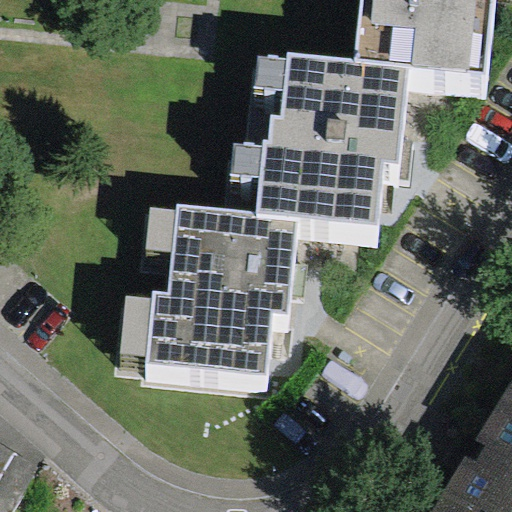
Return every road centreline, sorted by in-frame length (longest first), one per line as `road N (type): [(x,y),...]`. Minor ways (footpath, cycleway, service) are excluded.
road 1 (residential): [(282,511),(356,465),(511,206)]
road 2 (residential): [(0,404),(62,460),(144,511)]
